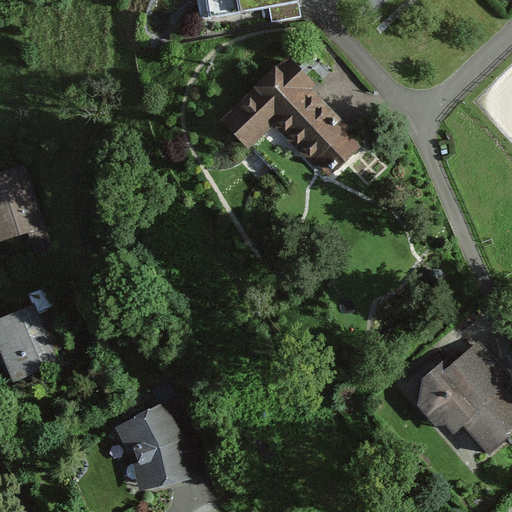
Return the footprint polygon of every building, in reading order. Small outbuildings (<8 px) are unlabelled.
[(202,0),(206,25),(305,12),(303,0),(202,0)] [(297,64),(235,124),(258,147),(282,123),(340,182),(377,146),(297,64)] [(26,171),(0,179),(0,234),(9,260),(52,246),(26,171)] [(41,311),(0,327),(0,333),(20,384),(76,361),(47,291),(35,296),(41,311)] [(458,439),(470,427),(499,457),(511,443),(511,397),(508,393),(511,389),(511,373),(488,350),(468,369),(455,355),(430,379),(426,406),(458,439)] [(169,406),(122,433),(136,462),(148,497),(209,477),(196,445),(186,449),(169,406)]
